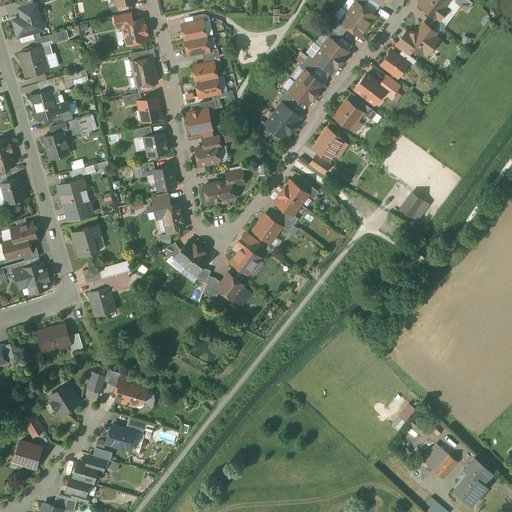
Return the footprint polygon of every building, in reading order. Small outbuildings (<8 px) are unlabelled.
[(136,0),(91,0),(91,2),(99,0),(111,0),(113,8),(137,3),(136,0)] [(357,0),(353,0),(346,11),(368,28),(378,15),(357,0)] [(449,0),(423,0),(418,7),(435,19),(449,0)] [(471,3),(466,0),(453,0),(466,10),(471,3)] [(14,8),(17,17),(9,19),(15,40),(47,31),(37,1),(14,8)] [(74,12),(83,11),(83,3),(74,3),(74,12)] [(133,10),(109,16),(113,30),(120,29),(124,46),(149,40),(144,17),(135,19),(133,10)] [(346,11),(336,23),(359,41),(368,28),(346,11)] [(178,23),(181,41),(209,35),(205,17),(178,23)] [(438,35),(419,22),(412,33),(405,28),(393,45),(408,56),(412,49),(423,57),(438,35)] [(327,34),(317,47),(342,65),(351,52),(327,34)] [(181,41),(185,59),(213,53),(209,35),(181,41)] [(41,47),(16,53),(22,77),(47,71),(41,47)] [(317,47),(308,59),(332,77),(342,65),(317,47)] [(390,49),(376,68),(396,82),(410,63),(390,49)] [(154,56),(128,62),(134,89),(158,83),(154,56)] [(215,58),(189,65),(192,83),(219,77),(215,58)] [(301,66),(292,78),(316,97),(326,85),(301,66)] [(365,69),(350,90),(376,109),(391,88),(365,69)] [(64,85),(87,83),(86,72),(63,74),(64,85)] [(219,77),(192,83),(196,101),(223,96),(219,77)] [(292,78),(283,91),(307,110),(316,97),(292,78)] [(29,94),(32,107),(53,101),(49,88),(29,94)] [(132,95),(122,95),(123,105),(133,104),(132,95)] [(158,95),(134,101),(139,124),(164,118),(158,95)] [(347,98),(331,118),(350,134),(366,113),(347,98)] [(32,107),(36,119),(56,113),(53,101),(32,107)] [(302,118),(280,101),(270,113),(293,130),(302,118)] [(210,106),(182,112),(188,136),(215,131),(210,106)] [(293,130),(270,113),(261,125),(284,142),(293,130)] [(326,125),(309,147),(315,152),(333,165),(350,143),(326,125)] [(166,129),(140,135),(145,159),(171,154),(166,129)] [(63,130),(40,137),(48,162),(71,154),(63,130)] [(199,146),(189,148),(194,169),(222,163),(218,147),(222,145),(220,132),(197,137),(199,146)] [(0,138),(0,154),(12,150),(7,136),(0,138)] [(0,154),(0,169),(16,164),(12,150),(0,154)] [(315,152),(307,163),(323,177),(328,170),(333,165),(315,152)] [(154,159),(131,165),(134,180),(146,177),(150,194),(170,189),(164,165),(155,166),(154,159)] [(97,164),(99,171),(106,168),(104,161),(97,164)] [(71,178),(95,172),(93,165),(69,170),(71,178)] [(225,181),(200,185),(204,207),(244,200),(241,186),(248,185),(245,167),(224,171),(225,181)] [(17,177),(0,182),(0,192),(4,206),(24,199),(17,177)] [(85,177),(55,185),(65,221),(95,213),(85,177)] [(287,177),(278,189),(300,205),(308,193),(287,177)] [(278,189),(270,201),(291,217),(300,205),(278,189)] [(170,192),(148,197),(153,218),(160,217),(164,237),(186,232),(179,200),(173,202),(170,192)] [(403,212),(415,221),(428,205),(416,195),(403,212)] [(261,212),(248,230),(268,244),(281,226),(261,212)] [(4,226),(8,240),(10,244),(27,239),(36,237),(31,218),(4,226)] [(93,224),(67,231),(76,258),(101,250),(93,224)] [(168,258),(179,268),(197,248),(185,238),(168,258)] [(234,253),(227,261),(249,279),(264,260),(237,238),(228,248),(234,253)] [(31,253),(27,239),(10,244),(8,240),(0,241),(0,249),(3,261),(31,253)] [(179,268),(191,278),(208,257),(197,248),(179,268)] [(39,259),(10,268),(17,289),(24,287),(27,296),(48,289),(39,259)] [(243,285),(227,273),(214,290),(231,302),(243,285)] [(109,285),(84,292),(92,317),(117,310),(109,285)] [(65,320),(32,329),(39,354),(72,345),(65,320)] [(0,365),(10,362),(4,342),(0,343),(0,365)] [(148,387),(118,380),(90,372),(86,389),(101,392),(103,382),(117,386),(112,401),(142,409),(148,387)] [(66,379),(43,394),(58,419),(82,404),(66,379)] [(398,431),(416,409),(407,403),(390,425),(398,431)] [(33,411),(20,420),(32,438),(45,429),(33,411)] [(436,434),(443,427),(436,419),(428,425),(436,434)] [(127,429),(110,425),(105,445),(132,452),(137,434),(143,436),(146,424),(130,420),(127,429)] [(41,445),(18,439),(11,464),(34,471),(41,445)] [(457,463),(435,443),(421,460),(443,479),(457,463)] [(83,461),(76,459),(71,476),(95,483),(98,472),(103,474),(106,462),(85,456),(83,461)] [(493,473),(474,456),(462,470),(466,473),(450,491),(469,508),(487,487),(483,484),(493,473)] [(91,483),(68,476),(63,492),(71,494),(69,500),(90,505),(92,499),(87,497),(91,483)] [(425,503),(429,506),(424,511),(447,511),(449,510),(429,497),(425,503)] [(64,511),(65,510),(42,503),(39,511),(64,511)]
